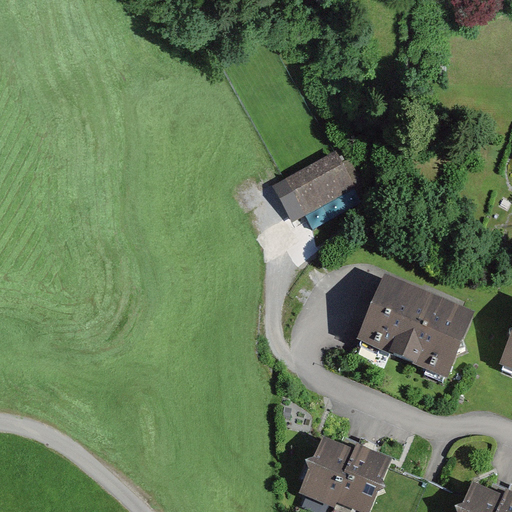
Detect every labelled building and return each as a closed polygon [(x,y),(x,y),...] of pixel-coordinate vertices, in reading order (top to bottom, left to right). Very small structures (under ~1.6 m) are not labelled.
[(336,151),(288,178),(272,186),(293,224),(357,189),(336,151)] [(458,317),(385,287),(359,354),(388,365),(405,375),(425,380),(449,390),(461,363),(469,359),(466,349),(475,324),(458,317)] [(511,334),(510,336),(511,342),(511,348),(508,356),(499,374),(511,379),(511,334)] [(353,457),(323,447),(313,471),(306,477),(308,483),(303,502),(323,511),(338,511),(358,454),(353,457)] [(393,468),(358,454),(338,511),(375,511),(378,505),(385,502),(384,494),(393,468)] [(501,511),(504,505),(472,492),(465,511),(501,511)] [(511,511),(511,502),(506,500),(504,505),(501,511),(511,511)]
